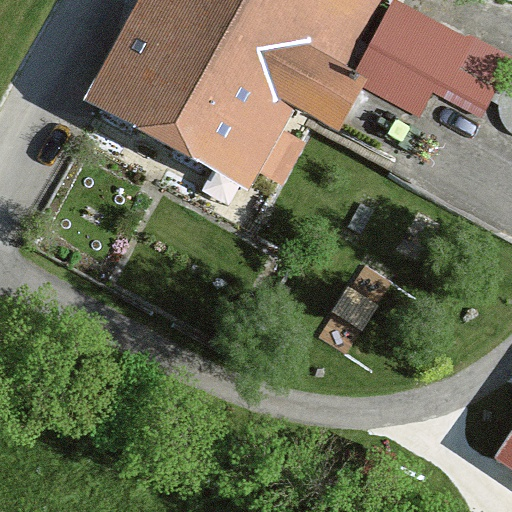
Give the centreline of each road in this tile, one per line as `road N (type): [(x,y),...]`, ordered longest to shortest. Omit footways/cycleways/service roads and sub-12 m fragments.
road 1 (track): [(0,273),(276,412),(386,415),(433,405),(511,358)]
road 2 (unclassified): [(0,197),(112,0)]
